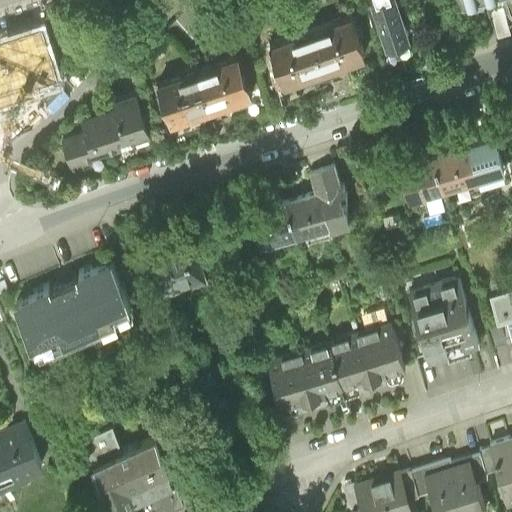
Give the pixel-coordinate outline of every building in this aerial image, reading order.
[(397,0),(374,0),(387,34),(407,27),(397,0)] [(352,8),(310,22),(323,57),(364,43),(352,8)] [(184,11),(167,28),(184,45),(201,28),(184,11)] [(54,19),(43,22),(48,40),(58,37),(54,19)] [(310,22),(270,37),(282,72),(323,57),(310,22)] [(0,34),(0,79),(49,69),(39,26),(0,34)] [(238,49),(198,63),(210,98),(251,84),(238,49)] [(198,63),(158,78),(161,88),(152,91),(155,99),(164,96),(170,113),(210,98),(198,63)] [(85,129),(62,137),(71,159),(120,142),(118,136),(149,125),(137,92),(114,100),(116,106),(82,118),(85,129)] [(467,144),(432,155),(442,187),(477,176),(467,144)] [(432,155),(397,166),(407,198),(442,187),(432,155)] [(309,169),(315,188),(326,223),(350,215),(333,161),(309,169)] [(315,188),(277,200),(288,234),(326,223),(315,188)] [(288,234),(277,200),(243,211),(254,245),(288,234)] [(193,238),(152,251),(165,290),(205,277),(193,238)] [(51,284),(15,299),(32,337),(60,325),(64,334),(101,318),(98,309),(128,296),(111,258),(79,272),(81,276),(68,282),(53,288),(51,284)] [(428,360),(481,345),(462,278),(409,293),(428,360)] [(511,284),(497,290),(504,312),(499,314),(510,349),(511,348),(511,284)] [(391,320),(330,339),(345,385),(406,365),(391,320)] [(329,340),(269,360),(284,405),(344,385),(329,340)] [(26,415),(0,425),(0,485),(47,466),(26,415)] [(511,431),(490,439),(498,462),(509,497),(511,496),(511,431)] [(155,436),(89,465),(108,511),(145,511),(181,496),(155,436)] [(480,448),(486,466),(498,462),(490,439),(479,442),(480,448)] [(480,448),(470,451),(477,475),(487,472),(486,466),(480,448)] [(470,451),(423,465),(437,511),(486,511),(488,511),(477,475),(470,451)] [(400,459),(352,473),(363,511),(414,511),(415,511),(400,459)]
